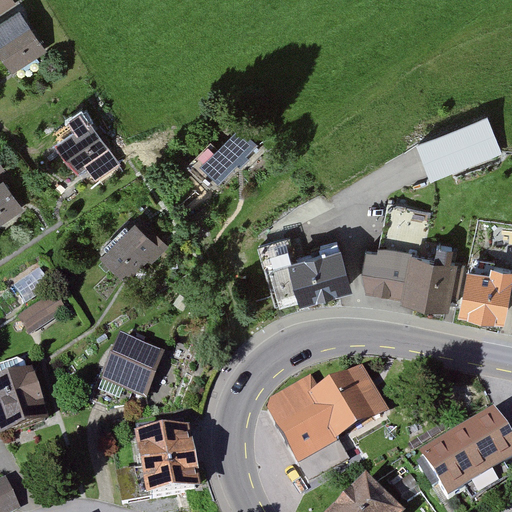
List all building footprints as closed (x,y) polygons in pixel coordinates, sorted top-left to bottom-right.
[(12,0),(0,0),(0,14),(15,5),(12,0)] [(18,13),(0,24),(0,59),(11,76),(45,53),(18,13)] [(74,135),(56,148),(77,177),(85,171),(94,183),(120,165),(81,112),(66,123),(74,135)] [(487,120),(418,146),(432,183),(501,158),(487,120)] [(256,147),(237,129),(200,169),(219,186),(256,147)] [(0,228),(22,213),(3,185),(0,186),(0,228)] [(388,206),(380,252),(422,259),(430,213),(388,206)] [(141,221),(102,261),(127,284),(149,261),(153,266),(170,248),(141,221)] [(353,295),(339,244),(320,249),(323,258),(297,265),(290,240),(257,248),(275,316),(353,295)] [(447,316),(455,268),(449,267),(451,253),(437,251),(435,260),(422,259),(380,252),(380,257),(366,255),(363,276),(367,296),(400,301),(399,308),(447,316)] [(40,269),(14,286),(26,302),(51,284),(40,269)] [(505,328),(511,289),(511,274),(492,271),(490,279),(469,274),(460,320),(505,328)] [(55,292),(19,316),(31,333),(66,309),(55,292)] [(121,333),(101,379),(133,391),(145,397),(164,351),(121,333)] [(49,415),(32,366),(27,368),(24,360),(17,357),(0,363),(0,430),(0,432),(49,415)] [(271,398),(268,408),(299,463),(339,440),(337,438),(389,409),(362,362),(317,387),(311,376),(271,398)] [(128,403),(133,391),(101,379),(99,378),(90,401),(110,409),(128,403)] [(511,432),(494,404),(420,450),(448,495),(511,455),(511,432)] [(199,486),(188,422),(136,431),(142,467),(118,471),(123,499),(199,486)] [(339,440),(299,463),(310,482),(350,459),(339,440)] [(367,471),(325,511),(402,511),(405,509),(367,471)] [(6,477),(0,479),(0,511),(11,511),(20,508),(6,477)]
